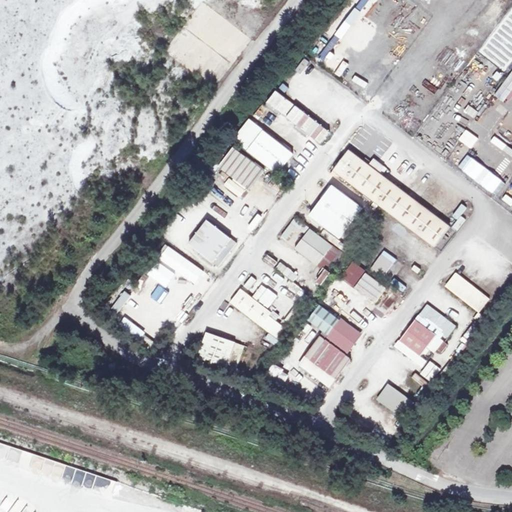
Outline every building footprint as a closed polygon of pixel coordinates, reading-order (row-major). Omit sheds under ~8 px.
[(508,106),(511,100),(511,70),(494,95),(508,106)] [(319,145),(329,132),(275,90),(266,102),(319,145)] [(249,119),(232,140),(276,174),(293,153),(249,119)] [(363,131),(359,140),(379,149),(383,140),(363,131)] [(470,131),(461,141),(473,151),(482,141),(470,131)] [(511,149),(505,146),(503,152),(511,156),(511,149)] [(233,148),(219,167),(251,191),(265,172),(233,148)] [(333,170),(435,247),(450,227),(380,174),(385,167),(374,158),(369,165),(349,150),(333,170)] [(457,169),(496,194),(505,181),(466,155),(457,169)] [(420,200),(436,178),(422,168),(406,190),(420,200)] [(339,239),(363,208),(331,184),(307,215),(339,239)] [(511,206),(511,205),(511,198),(505,194),(502,201),(511,206)] [(461,204),(452,216),(458,221),(467,208),(461,204)] [(293,236),(297,239),(307,227),(295,218),(280,236),(288,242),(293,236)] [(207,219),(186,243),(216,269),(237,244),(207,219)] [(295,249),(317,266),(333,246),(310,228),(295,249)] [(333,246),(317,266),(325,272),(341,251),(333,246)] [(369,269),(381,279),(397,261),(385,250),(369,269)] [(266,254),(262,260),(273,267),(277,261),(266,254)] [(279,262),(275,269),(293,281),(298,275),(279,262)] [(341,279),(355,289),(367,273),(368,272),(354,262),(341,279)] [(455,272),(444,286),(479,313),(490,299),(455,272)] [(386,288),(367,273),(355,289),(374,303),(386,288)] [(127,285),(117,294),(128,305),(138,296),(127,285)] [(241,289),(231,303),(279,340),(287,330),(269,316),(272,313),(241,289)] [(341,320),(320,305),(308,321),(329,336),(341,320)] [(153,345),(162,332),(126,308),(117,322),(153,345)] [(437,336),(416,320),(400,340),(421,356),(437,336)] [(207,332),(197,362),(226,372),(236,342),(207,332)] [(351,360),(320,336),(306,355),(337,378),(351,360)] [(245,345),(236,342),(226,372),(234,375),(245,345)] [(331,387),(337,378),(306,355),(300,363),(331,387)] [(428,361),(420,376),(432,382),(440,367),(428,361)] [(270,365),(266,379),(284,384),(288,371),(270,365)] [(153,377),(143,374),(141,379),(151,382),(153,377)] [(411,380),(423,386),(426,380),(414,374),(411,380)] [(404,419),(415,402),(386,384),(375,401),(404,419)] [(388,423),(398,431),(402,426),(392,418),(388,423)]
